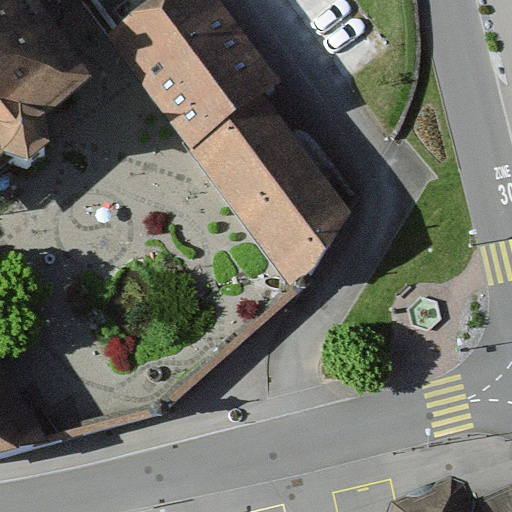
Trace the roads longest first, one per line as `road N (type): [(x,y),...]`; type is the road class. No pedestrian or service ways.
road 1 (residential): [(0,502),(511,396)]
road 2 (tertiary): [(450,0),(511,263)]
